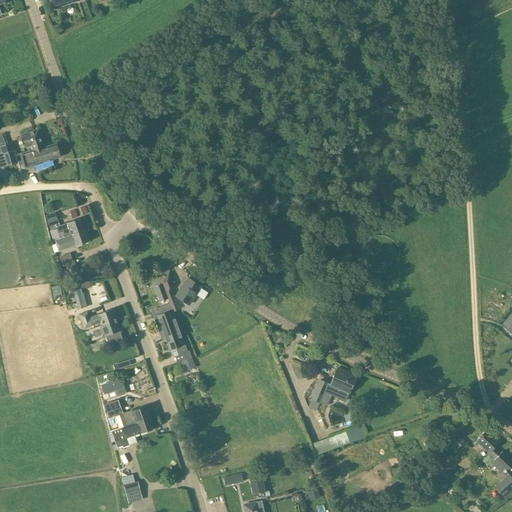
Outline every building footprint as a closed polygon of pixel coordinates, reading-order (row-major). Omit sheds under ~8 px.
[(52,0),(55,9),(78,1),(77,0),(52,0)] [(12,143),(0,146),(0,153),(2,153),(6,166),(18,163),(20,171),(29,168),(29,170),(35,168),(34,166),(44,163),(44,162),(61,157),(57,145),(45,149),(38,129),(22,135),(26,148),(32,146),(33,151),(16,157),(12,143)] [(82,219),(68,223),(60,226),(56,212),(45,216),(47,221),(46,221),(49,231),(57,228),(60,238),(86,230),(82,219)] [(59,252),(75,246),(90,241),(86,230),(60,238),(55,240),(59,252)] [(70,253),(59,257),(62,265),(73,262),(70,253)] [(168,273),(173,262),(161,256),(156,267),(168,273)] [(179,310),(172,290),(175,286),(169,271),(162,282),(163,284),(165,289),(167,296),(168,299),(170,302),(170,305),(173,312),(179,310)] [(189,305),(201,288),(187,279),(176,296),(189,305)] [(163,284),(155,287),(161,302),(168,299),(167,296),(165,289),(163,284)] [(74,296),(78,309),(85,307),(81,293),(74,296)] [(164,334),(165,339),(180,333),(173,312),(170,305),(162,307),(164,314),(155,317),(161,335),(164,334)] [(101,323),(101,325),(117,320),(113,309),(90,317),(88,312),(79,315),(81,321),(83,329),(101,323)] [(92,341),(105,336),(106,337),(121,331),(117,320),(101,325),(88,330),(92,341)] [(183,344),(180,333),(165,339),(169,350),(175,348),(178,356),(185,353),(187,360),(192,358),(189,351),(188,351),(185,344),(183,344)] [(128,360),(120,362),(122,368),(130,365),(128,360)] [(345,401),(349,393),(349,394),(357,376),(337,368),(330,384),(320,379),(312,399),(327,406),(332,395),(345,401)] [(121,378),(102,385),(105,394),(107,393),(115,390),(117,396),(126,393),(121,378)] [(118,415),(123,427),(150,417),(147,407),(133,412),(132,410),(123,413),(121,407),(107,412),(109,418),(118,415)] [(127,438),(140,433),(154,428),(150,417),(123,427),(111,431),(117,448),(123,446),(123,447),(129,445),(127,438)] [(362,424),(313,442),(318,454),(367,437),(362,424)] [(476,441),(489,453),(494,447),(499,442),(487,430),(476,441)] [(465,441),(456,433),(446,444),(454,452),(465,441)] [(500,453),(494,447),(489,453),(487,455),(493,461),(492,462),(500,469),(498,471),(502,475),(511,464),(511,460),(502,451),(500,453)] [(234,483),(232,476),(223,478),(225,485),(234,483)] [(511,477),(511,476),(500,485),(505,490),(506,490),(510,494),(511,492),(511,477)] [(123,481),(129,504),(143,500),(138,482),(135,483),(134,478),(123,481)] [(250,481),(253,494),(266,491),(263,478),(250,481)] [(317,489),(308,492),(310,500),(320,497),(317,489)]
